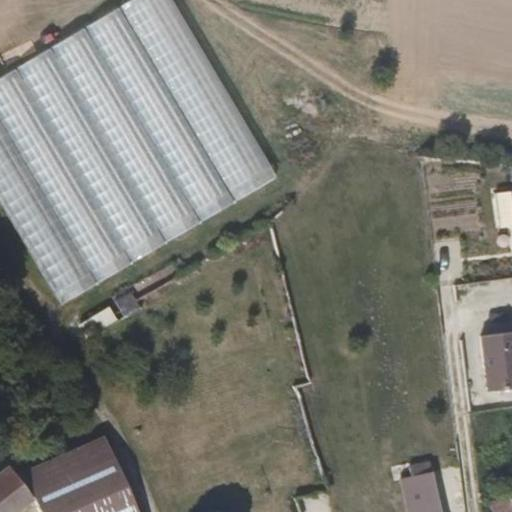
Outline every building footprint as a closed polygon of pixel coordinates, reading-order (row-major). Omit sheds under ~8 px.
[(122,4),(0,70),(0,202),(53,300),(231,204),(122,4)] [(511,234),(511,183),(482,189),(490,233),(511,229),(511,234)] [(488,339),(511,334),(511,297),(481,304),(488,339)] [(141,511),(113,441),(94,449),(78,456),(77,455),(23,481),(18,471),(0,482),(0,511),(28,511),(36,507),(37,511),(141,511)] [(417,481),(439,476),(437,469),(416,474),(417,481)] [(412,511),(448,511),(439,476),(417,481),(405,484),(412,511)] [(511,511),(511,499),(502,504),(505,511),(511,511)]
